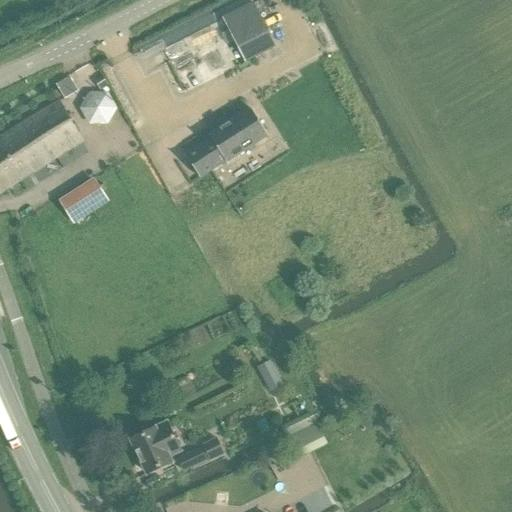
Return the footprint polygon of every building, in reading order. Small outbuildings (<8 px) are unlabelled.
[(245,62),(274,47),(251,4),(222,19),(245,62)] [(0,140),(0,195),(83,143),(59,103),(0,140)] [(212,140),(186,156),(200,178),(226,162),(226,163),(268,136),(251,109),(209,136),(212,140)] [(269,360),(256,367),(265,383),(278,376),(269,360)] [(313,413),(283,427),(288,439),(318,425),(313,413)] [(167,456),(179,451),(166,424),(131,440),(147,474),(170,463),(167,456)] [(203,444),(210,460),(224,453),(218,438),(203,444)] [(183,471),(206,461),(201,449),(178,459),(183,471)]
